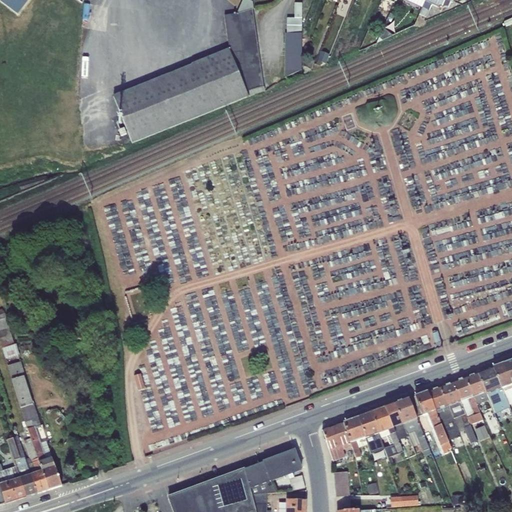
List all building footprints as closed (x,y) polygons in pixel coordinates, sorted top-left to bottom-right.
[(0,0),(0,1),(17,14),(28,0),(0,0)] [(242,0),(236,13),(253,9),(254,9),(253,2),(248,0),(242,0)] [(425,0),(422,8),(419,15),(426,18),(432,5),(441,9),(442,7),(447,7),(448,8),(452,0),(451,0),(425,0)] [(285,33),(284,77),(302,70),(302,48),(305,49),(308,40),(302,39),(302,33),(303,2),(295,2),(294,17),(287,17),(287,33),(285,33)] [(113,96),(132,144),(250,97),(248,91),(264,87),(253,9),(236,13),(224,15),(230,49),(191,64),(191,65),(113,96)] [(382,40),(393,35),(384,28),(380,38),(382,40)] [(321,52),(316,65),(321,67),(322,63),(326,64),(329,55),(321,52)] [(305,67),(311,69),(314,61),(308,59),(305,67)] [(2,309),(0,309),(0,340),(6,359),(19,354),(16,344),(13,344),(5,313),(3,313),(2,309)] [(437,331),(432,333),(435,343),(434,344),(435,349),(443,346),(437,331)] [(8,365),(11,379),(23,376),(20,361),(8,365)] [(511,382),(504,364),(493,368),(509,406),(511,404),(511,382)] [(493,368),(478,373),(489,399),(495,413),(510,407),(509,406),(493,368)] [(489,399),(478,373),(465,378),(473,397),(477,405),(489,399)] [(145,389),(141,374),(134,376),(138,391),(145,389)] [(11,379),(20,408),(32,404),(23,376),(11,379)] [(465,378),(452,383),(467,418),(474,415),(468,399),(473,397),(465,378)] [(452,383),(440,387),(459,433),(464,431),(470,444),(477,441),(470,425),(467,418),(452,383)] [(440,387),(427,392),(448,441),(461,436),(459,433),(440,387)] [(427,392),(408,399),(416,418),(427,414),(444,455),(448,453),(447,450),(451,449),(448,441),(427,392)] [(468,399),(474,415),(480,413),(477,405),(473,397),(468,399)] [(395,404),(408,436),(413,447),(420,444),(425,456),(431,454),(416,418),(408,399),(395,404)] [(20,408),(27,429),(35,427),(40,425),(34,404),(32,404),(20,408)] [(385,408),(398,440),(408,436),(395,404),(385,408)] [(371,413),(381,440),(387,438),(390,446),(384,448),(385,449),(391,465),(393,464),(391,457),(403,452),(398,440),(385,408),(371,413)] [(368,445),(371,454),(385,449),(384,448),(381,440),(371,413),(358,418),(368,445)] [(474,415),(467,418),(470,425),(483,420),(480,413),(474,415)] [(358,418),(343,423),(352,447),(356,459),(358,466),(361,466),(362,456),(359,448),(368,445),(358,418)] [(343,423),(322,431),(333,461),(345,457),(343,451),(352,447),(343,423)] [(484,426),(475,430),(480,441),(482,440),(483,441),(490,438),(489,435),(488,436),(484,426)] [(46,460),(40,443),(35,427),(27,429),(30,438),(39,463),(46,460)] [(14,461),(16,466),(20,478),(30,475),(20,443),(18,437),(12,438),(19,459),(14,461)] [(19,459),(12,438),(7,440),(14,461),(19,459)] [(24,441),(20,443),(30,475),(31,474),(42,471),(39,463),(30,438),(24,441)] [(40,443),(46,460),(51,459),(46,441),(40,443)] [(301,470),(294,451),(263,463),(271,481),(301,470)] [(46,460),(39,463),(42,471),(49,490),(61,486),(52,458),(51,459),(46,460)] [(12,475),(9,468),(3,470),(1,463),(0,463),(0,478),(8,476),(12,475)] [(271,481),(263,463),(245,469),(251,495),(268,493),(275,493),(271,481)] [(12,475),(8,476),(10,482),(19,478),(20,478),(16,466),(9,468),(12,475)] [(245,469),(168,497),(173,511),(255,511),(253,503),(251,495),(245,469)] [(38,494),(49,490),(42,471),(31,474),(38,494)] [(348,472),(333,473),(334,481),(349,480),(348,472)] [(26,497),(38,494),(31,474),(30,475),(20,478),(19,478),(26,497)] [(304,481),(302,475),(289,478),(291,484),(304,481)] [(8,476),(0,478),(0,484),(10,482),(8,476)] [(5,504),(26,497),(19,478),(10,482),(0,484),(0,488),(5,503),(5,504)] [(349,480),(334,481),(335,489),(349,488),(349,480)] [(304,481),(291,484),(292,491),(305,488),(304,481)] [(376,483),(367,485),(369,495),(378,493),(376,483)] [(349,488),(335,489),(336,498),(350,497),(349,488)] [(253,503),(267,502),(268,493),(251,495),(253,503)] [(498,494),(488,498),(494,511),(504,507),(498,494)] [(401,507),(418,506),(418,495),(400,496),(401,507)] [(453,504),(463,504),(462,495),(453,495),(453,504)] [(305,511),(306,501),(285,500),(285,503),(279,503),(278,511),(305,511)] [(253,503),(255,511),(266,511),(267,502),(253,503)]
